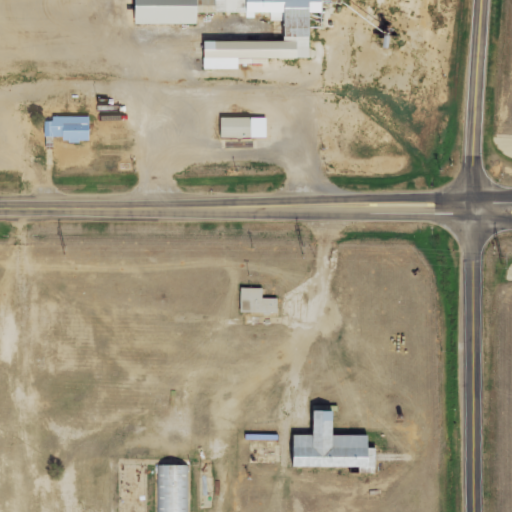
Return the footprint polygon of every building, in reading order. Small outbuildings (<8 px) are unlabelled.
[(137,0),(141,27),(271,10),(272,20),(278,21),(281,13),(285,12),(288,36),(287,42),(302,40),(306,37),(319,35),(316,13),(329,11),(327,0),(137,0)] [(207,42),(208,70),(240,69),(240,58),(302,58),(301,41),(207,42)] [(90,140),(91,117),(53,117),(53,122),(44,121),(44,139),(90,140)] [(223,118),(223,138),(253,138),(252,117),(223,118)] [(279,313),(279,298),(264,299),(264,288),(242,289),(242,314),(279,313)] [(339,435),(339,409),(319,408),(319,436),(299,435),(298,467),(365,468),(365,473),(378,473),(378,447),(373,447),(373,436),(339,435)] [(188,511),(189,466),(157,466),(156,511),(188,511)]
